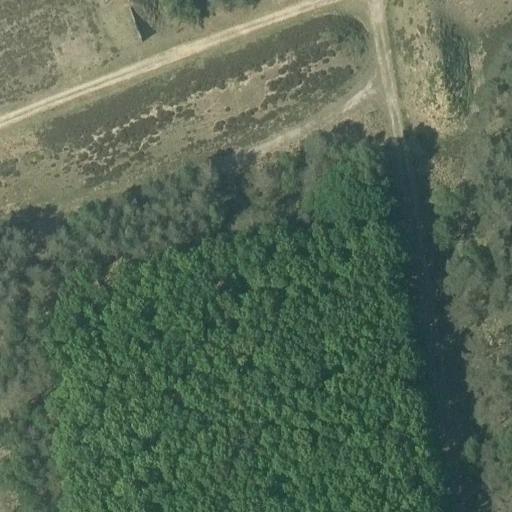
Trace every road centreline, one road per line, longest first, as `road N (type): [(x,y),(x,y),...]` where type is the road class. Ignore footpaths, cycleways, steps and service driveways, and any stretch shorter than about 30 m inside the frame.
road 1 (track): [(375,0),(457,511)]
road 2 (track): [(0,124),(309,0)]
